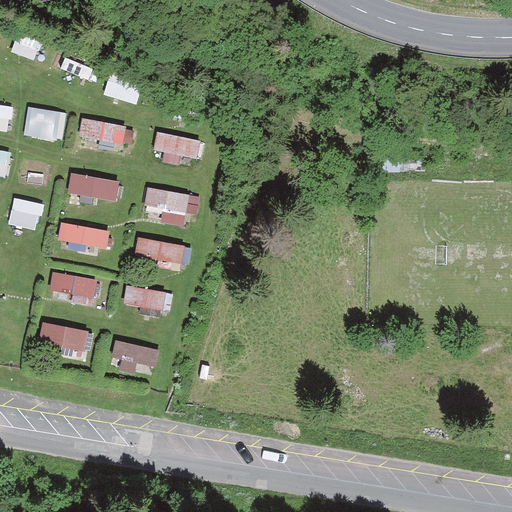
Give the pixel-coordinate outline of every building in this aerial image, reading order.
[(140,99),(143,81),(110,76),(108,93),(140,99)] [(0,101),(0,126),(13,128),(16,103),(0,101)] [(26,132),(64,140),(70,110),(32,103),(26,132)] [(128,143),(131,122),(85,116),(82,137),(128,143)] [(156,153),(200,163),(206,138),(161,129),(156,153)] [(0,145),(0,174),(10,176),(15,148),(0,145)] [(23,156),(21,181),(54,183),(55,158),(23,156)] [(75,171),(72,192),(122,197),(125,177),(75,171)] [(193,224),(198,193),(150,184),(145,215),(193,224)] [(42,227),(47,200),(17,195),(12,222),(42,227)] [(112,247),(115,228),(65,219),(61,238),(112,247)] [(188,263),(193,244),(143,232),(138,252),(188,263)] [(100,295),(101,274),(57,271),(56,291),(100,295)] [(168,312),(174,292),(132,280),(126,300),(168,312)] [(45,320),(43,342),(93,347),(95,325),(45,320)] [(120,336),(114,358),(138,366),(140,359),(158,364),(163,348),(120,336)]
